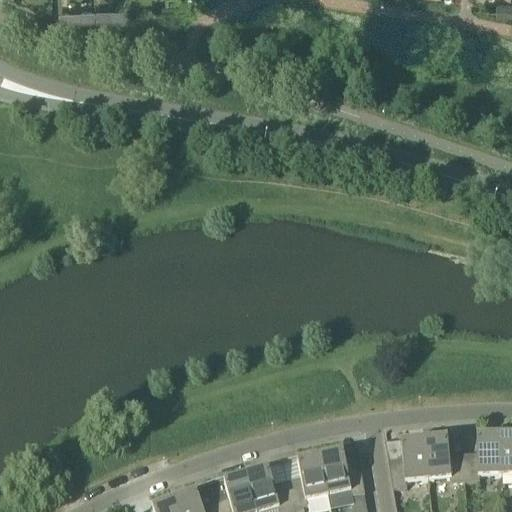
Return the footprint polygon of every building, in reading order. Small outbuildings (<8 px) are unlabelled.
[(495,17),(511,16),(511,4),(495,5),(495,17)] [(81,14),(82,24),(94,23),(93,13),(81,14)] [(60,25),(63,25),(68,25),(67,14),(59,15),(60,25)] [(511,437),(498,438),(500,481),(511,480),(511,437)] [(476,459),(462,460),(464,487),(479,486),(478,482),(500,481),(498,438),(477,439),(478,446),(475,446),(476,459)] [(444,441),(423,443),(427,486),(449,483),(449,488),(464,487),(462,460),(448,461),(447,447),(445,448),(444,441)] [(400,452),(401,466),(387,468),(391,494),(406,492),(405,488),(427,486),(423,443),(401,445),(402,452),(400,452)] [(339,455),(317,459),(327,501),(349,497),(350,501),(364,499),(359,472),(345,474),(342,461),(340,462),(339,455)] [(299,484),(286,488),(292,511),(301,511),(307,511),(306,506),(327,501),(317,459),(296,464),(298,471),(296,471),(299,484)] [(265,472),(243,478),(253,511),(292,511),(286,488),(272,491),(268,478),(266,479),(265,472)] [(227,504),(214,509),(214,511),(253,511),(243,478),(222,484),(225,491),(223,492),(227,504)] [(171,503),(174,511),(214,511),(214,509),(204,511),(199,511),(196,501),(194,502),(191,495),(171,503)] [(174,511),(171,503),(151,510),(151,511),(174,511)]
